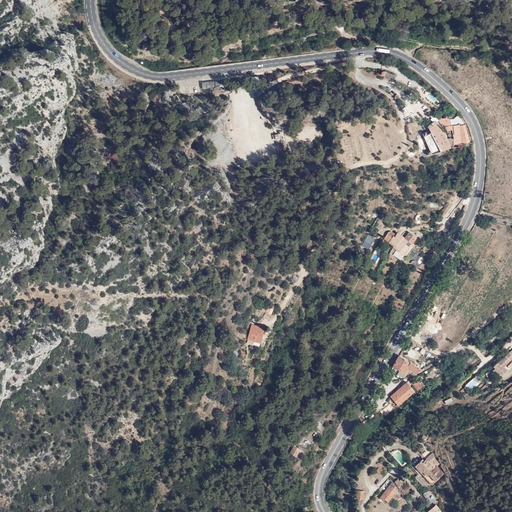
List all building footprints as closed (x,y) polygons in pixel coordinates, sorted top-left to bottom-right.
[(204,88),(222,86),(226,86),(226,79),(203,82),(204,88)] [(223,91),(222,86),(204,88),(205,93),(216,92),(217,99),(220,98),(220,93),(219,91),(223,91)] [(430,93),(428,97),(434,102),(437,99),(430,93)] [(468,125),(460,114),(457,116),(456,114),(452,113),(453,117),(448,118),(447,116),(444,116),(444,118),(441,119),(445,126),(450,134),(451,147),(459,150),(459,145),(469,140),(464,126),(468,125)] [(440,116),(434,117),(439,129),(445,126),(441,119),(440,116)] [(439,129),(434,117),(429,118),(431,123),(426,126),(431,135),(428,137),(426,133),(422,134),(428,145),(430,151),(427,152),(430,157),(447,149),(439,129)] [(445,126),(439,129),(447,149),(451,147),(450,134),(445,126)] [(446,203),(442,212),(447,214),(451,205),(446,203)] [(392,255),(401,261),(416,238),(409,233),(405,238),(397,233),(396,236),(388,231),(382,238),(394,245),(396,250),(392,255)] [(368,249),(375,239),(368,234),(361,245),(368,249)] [(261,313),(265,317),(271,312),(266,308),(261,313)] [(248,338),(258,342),(263,329),(254,324),(248,338)] [(401,353),(394,364),(408,374),(412,369),(417,373),(424,368),(401,353)] [(504,364),(501,361),(496,365),(497,367),(495,369),(499,373),(501,372),(505,375),(510,371),(506,368),(505,369),(502,365),(504,364)] [(477,375),(466,384),(470,389),(482,381),(477,375)] [(386,400),(395,409),(416,391),(406,381),(400,387),(386,400)] [(310,441),(317,426),(310,422),(303,437),(310,441)] [(293,445),(290,452),(298,457),(302,448),(293,445)] [(420,460),(416,465),(427,477),(431,473),(436,478),(445,471),(436,463),(434,465),(424,453),(420,456),(424,460),(422,462),(420,460)] [(401,477),(396,482),(399,486),(404,481),(401,477)] [(391,483),(379,495),(383,498),(385,497),(387,499),(397,489),(391,483)]
